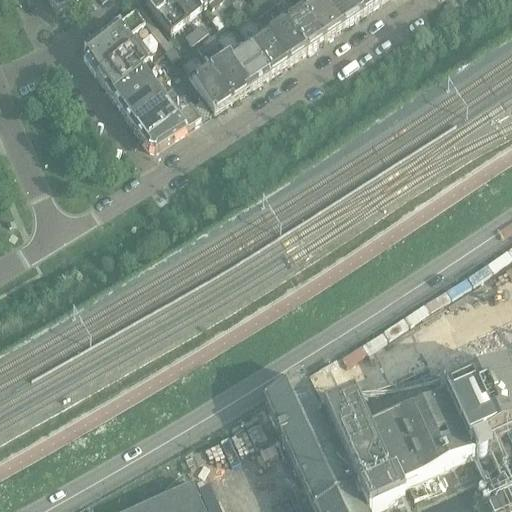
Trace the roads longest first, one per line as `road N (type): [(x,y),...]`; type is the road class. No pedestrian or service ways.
road 1 (secondary): [(42,511),(318,349),(511,220)]
road 2 (residential): [(433,0),(157,181)]
road 3 (residential): [(157,181),(58,49)]
road 4 (residential): [(57,240),(0,106)]
